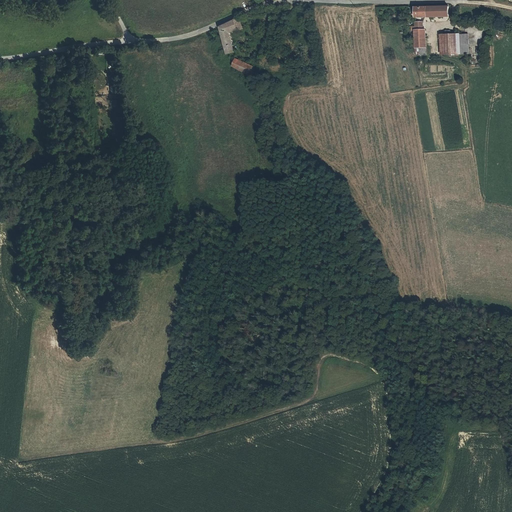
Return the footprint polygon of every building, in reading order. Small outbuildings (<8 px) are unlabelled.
[(417,9),(417,17),(450,16),(450,8),(417,9)] [(241,18),(234,21),(235,23),(223,28),(228,54),(236,53),(232,33),(244,28),(241,18)] [(415,30),(422,30),(422,22),(414,22),(415,27),(411,27),(411,31),(415,31),(415,30)] [(415,31),(415,39),(426,38),(425,29),(422,30),(415,30),(415,31)] [(442,43),(459,42),(458,33),(451,33),(451,29),(447,29),(447,33),(442,34),(442,43)] [(415,39),(417,49),(427,48),(426,38),(415,39)] [(459,42),(442,43),(443,53),(460,52),(459,42)] [(251,75),(254,64),(238,59),(235,67),(251,75)]
